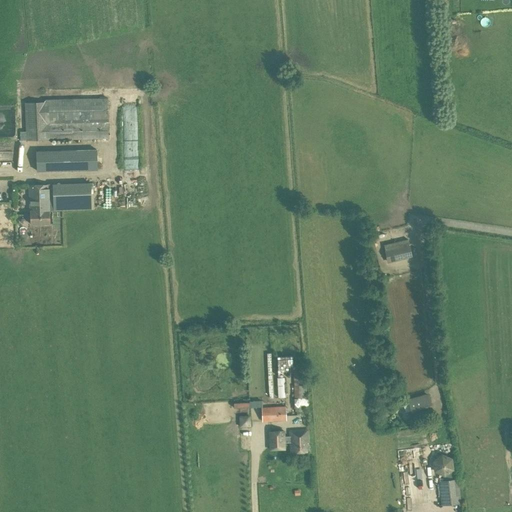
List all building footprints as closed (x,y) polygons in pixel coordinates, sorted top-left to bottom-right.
[(131,108),(133,96),(122,94),(120,106),(131,108)] [(26,126),(19,126),(20,142),(27,142),(108,139),(106,96),(25,99),(26,126)] [(48,170),(97,169),(96,149),(48,150),(48,170)] [(36,151),(37,171),(48,170),(48,150),(36,151)] [(52,210),(91,209),(90,182),(52,183),(52,185),(52,210)] [(50,210),(52,210),(52,185),(29,186),(31,223),(50,223),(50,210)] [(98,194),(99,205),(107,204),(106,194),(98,194)] [(392,243),(383,245),(385,251),(387,263),(412,257),(410,245),(409,246),(393,249),(392,243)] [(293,358),(294,407),(306,406),(304,358),(293,358)] [(412,413),(432,408),(429,396),(409,402),(412,413)] [(262,421),(286,420),(285,406),(261,407),(262,421)] [(292,419),(302,419),(302,409),(292,409),(292,419)] [(239,416),(239,427),(250,426),(249,416),(239,416)] [(290,452),(309,451),(308,430),(289,430),(289,436),(284,436),(283,431),(269,431),(270,449),(284,449),(284,442),(290,442),(290,452)] [(429,470),(449,471),(450,454),(430,453),(429,470)] [(441,506),(460,503),(457,480),(438,482),(441,506)]
